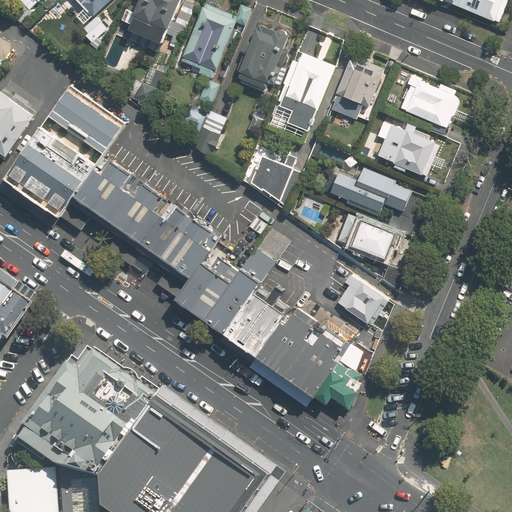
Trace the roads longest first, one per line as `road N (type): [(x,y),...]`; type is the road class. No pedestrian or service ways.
road 1 (residential): [(511,139),(393,445),(365,486)]
road 2 (secondary): [(82,284),(365,486)]
road 3 (residential): [(338,0),(511,72)]
road 4 (residential): [(82,284),(0,405)]
